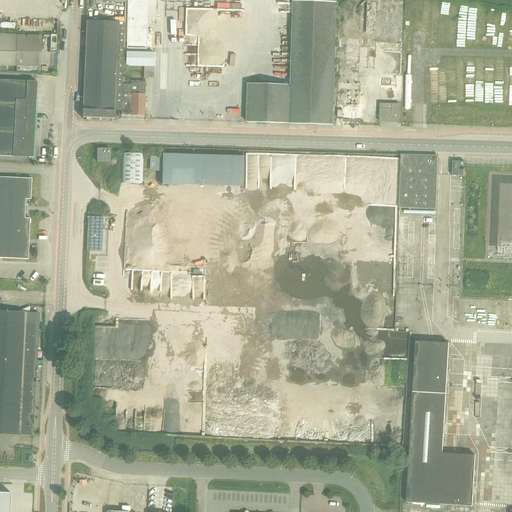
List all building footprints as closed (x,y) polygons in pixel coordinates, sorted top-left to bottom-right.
[(333,124),(336,0),(293,0),(291,84),(249,83),(248,122),(333,124)] [(453,5),(453,0),(411,0),(408,29),(418,30),(418,35),(426,36),(428,23),(445,24),(443,46),(475,49),(480,7),(463,6),(453,5)] [(19,66),(53,66),(54,31),(51,31),(51,21),(36,21),(36,32),(0,32),(0,61),(7,62),(7,69),(19,69),(19,66)] [(121,114),(123,83),(122,83),(124,22),(87,21),(83,117),(115,118),(115,117),(118,117),(119,110),(115,110),(115,107),(121,107),(121,114)] [(201,41),(200,22),(188,23),(189,51),(208,50),(208,41),(201,41)] [(154,52),(126,51),(126,66),(144,66),(144,77),(154,78),(154,52)] [(480,104),(497,104),(496,57),(479,58),(480,104)] [(511,58),(500,57),(497,104),(511,105),(511,58)] [(461,103),(479,103),(478,58),(459,58),(441,58),(441,61),(432,61),(433,104),(442,104),(461,104),(461,103)] [(346,89),(353,86),(349,77),(342,80),(346,89)] [(0,155),(33,157),(37,81),(0,79),(0,155)] [(123,83),(121,114),(144,115),(145,82),(131,81),(131,84),(123,83)] [(355,107),(353,97),(345,99),(347,109),(355,107)] [(110,162),(110,148),(97,148),(97,162),(110,162)] [(143,184),(144,154),(121,153),(121,183),(143,184)] [(148,184),(242,186),(243,156),(163,154),(162,156),(150,156),(150,171),(162,171),(162,172),(148,172),(148,184)] [(401,154),(399,208),(436,209),(438,155),(401,154)] [(452,175),(459,175),(464,175),(464,169),(459,169),(459,165),(464,165),(464,161),(453,161),(452,175)] [(31,199),(32,178),(0,176),(0,257),(28,259),(30,218),(25,218),(26,199),(31,199)] [(330,214),(329,223),(333,223),(332,232),(337,233),(339,215),(330,214)] [(102,251),(103,217),(88,216),(86,250),(102,251)] [(0,433),(33,435),(39,314),(0,311),(0,433)] [(472,506),(475,455),(442,453),(449,343),(416,341),(406,502),(472,506)] [(487,370),(487,377),(504,378),(511,378),(511,375),(510,375),(510,370),(487,370)] [(0,492),(0,511),(9,511),(10,493),(0,492)]
